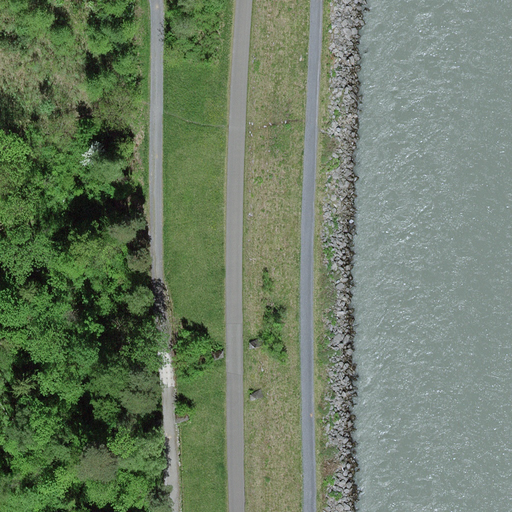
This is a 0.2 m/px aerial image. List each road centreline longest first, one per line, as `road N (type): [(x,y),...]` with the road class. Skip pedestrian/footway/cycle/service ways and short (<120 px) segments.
road 1 (track): [(157,0),(174,511)]
road 2 (track): [(245,0),(233,318),(237,511)]
road 3 (track): [(311,511),(307,280),(318,0)]
